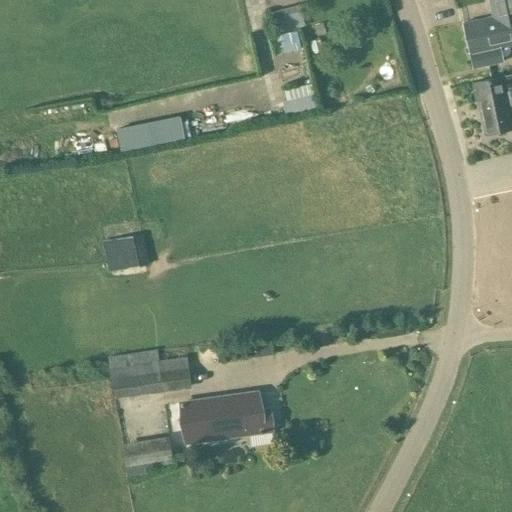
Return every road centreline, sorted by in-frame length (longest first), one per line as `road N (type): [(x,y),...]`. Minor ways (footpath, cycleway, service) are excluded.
road 1 (tertiary): [(462,333),(468,265),(457,161),(404,0)]
road 2 (tertiary): [(382,511),(434,413),(462,333)]
